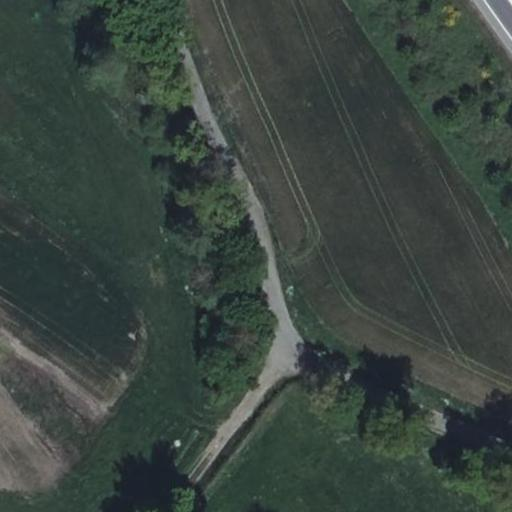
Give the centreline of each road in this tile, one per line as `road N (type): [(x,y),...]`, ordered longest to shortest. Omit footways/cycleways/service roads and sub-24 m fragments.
road 1 (unclassified): [(511,446),(302,347),(170,0)]
road 2 (track): [(146,511),(302,347)]
